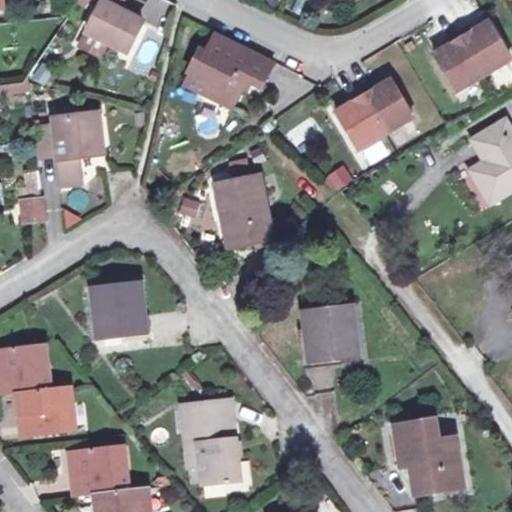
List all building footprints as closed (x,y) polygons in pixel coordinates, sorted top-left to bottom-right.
[(103,0),(88,30),(128,50),(144,19),(119,7),(122,0),(103,0)] [(475,23),(460,32),(485,75),(511,58),(511,56),(490,20),(478,27),(475,23)] [(108,41),(88,30),(82,44),(102,54),(108,41)] [(447,45),(435,53),(458,91),(485,75),(460,32),(445,41),(447,45)] [(272,62),(215,34),(206,52),(201,49),(190,71),(192,71),(212,80),(206,92),(233,105),(246,78),(261,85),(272,62)] [(212,80),(192,71),(186,82),(206,92),(212,80)] [(376,81),(361,90),(386,133),(414,117),(392,78),(378,86),(376,81)] [(5,97),(28,93),(26,82),(3,86),(5,97)] [(348,103),(336,111),(358,150),(386,133),(361,90),(346,100),(348,103)] [(81,114),(56,117),(57,125),(60,150),(63,182),(83,181),(80,153),(85,152),(85,146),(104,144),(101,116),(81,118),(81,114)] [(299,149),(319,131),(305,117),(286,136),(299,149)] [(511,188),(511,127),(507,120),(474,139),(483,152),(486,150),(490,157),(470,168),(491,201),(511,188)] [(57,125),(40,127),(43,151),(60,150),(57,125)] [(345,166),(324,178),(333,193),(353,181),(345,166)] [(281,240),(268,176),(224,187),(229,216),(236,214),(242,250),(281,240)] [(49,218),(46,197),(25,200),(28,221),(49,218)] [(152,334),(146,285),(98,291),(102,340),(152,334)] [(363,356),(357,308),(309,316),(316,364),(363,356)] [(49,346),(42,347),(48,391),(56,390),(49,346)] [(0,393),(0,396),(19,394),(48,391),(42,347),(0,351),(0,393)] [(56,390),(48,391),(19,394),(23,438),(71,433),(67,388),(56,390)] [(74,388),(67,388),(71,433),(80,432),(74,388)] [(244,481),(236,405),(187,411),(193,470),(205,469),(207,486),(244,481)] [(465,488),(458,441),(441,444),(437,422),(397,430),(405,467),(420,465),(425,495),(465,488)] [(127,447),(118,449),(124,493),(133,492),(127,447)] [(78,498),(97,496),(124,493),(118,449),(72,455),(78,498)] [(154,511),(152,490),(144,491),(146,511),(154,511)] [(124,493),(97,496),(98,511),(146,511),(144,491),(133,492),(124,493)]
